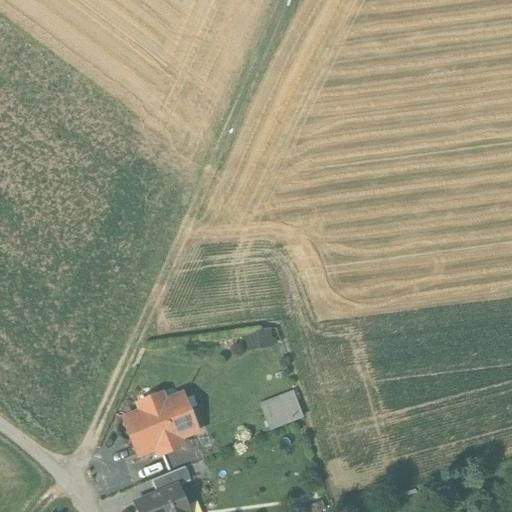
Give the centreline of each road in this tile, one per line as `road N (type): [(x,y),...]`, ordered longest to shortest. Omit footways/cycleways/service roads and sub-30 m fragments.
road 1 (track): [(42,511),(87,452),(291,0)]
road 2 (residential): [(0,426),(90,511)]
